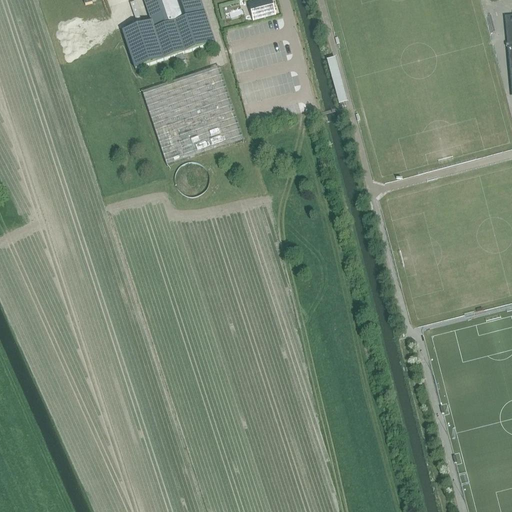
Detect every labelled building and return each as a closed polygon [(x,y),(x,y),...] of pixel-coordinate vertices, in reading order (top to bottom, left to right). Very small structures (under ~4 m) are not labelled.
[(193,0),(143,0),(151,23),(123,33),(135,71),(216,44),(205,13),(202,14),(200,9),(197,10),(193,0)] [(255,22),(274,16),(270,0),(266,0),(250,4),(255,22)] [(284,57),(291,56),(288,43),(279,44),(278,40),(271,42),(274,54),(283,52),(284,57)] [(327,62),(339,106),(348,103),(336,59),(327,62)] [(167,167),(243,141),(219,68),(143,93),(167,167)] [(208,185),(209,181),(209,178),(208,175),(206,172),(204,170),(202,167),(199,166),(196,165),(192,164),(189,165),(186,166),(183,167),(180,169),(178,172),(177,174),(176,178),(175,181),(176,184),(176,187),(178,190),(180,193),(182,195),(185,196),(188,197),(192,198),(195,198),(198,197),(201,195),(204,193),(206,191),(207,188),(208,185)]
